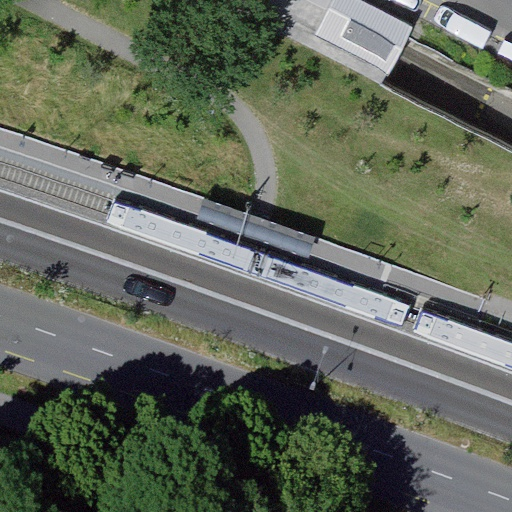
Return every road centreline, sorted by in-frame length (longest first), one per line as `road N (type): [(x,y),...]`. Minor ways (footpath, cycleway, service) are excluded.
road 1 (primary): [(511,408),(0,227)]
road 2 (primary): [(0,321),(511,502)]
